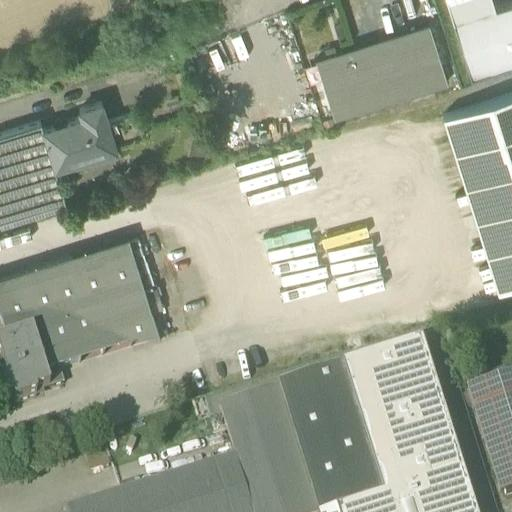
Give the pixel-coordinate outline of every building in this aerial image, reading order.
[(446,0),(452,18),(494,5),(492,0),(446,0)] [(452,18),(470,74),(511,61),(511,0),(494,5),(452,18)] [(314,58),(333,117),(447,81),(428,22),(314,58)] [(511,93),(443,115),(498,290),(511,285),(511,93)] [(42,129),(53,165),(114,146),(107,121),(101,102),(78,109),(81,117),(42,129)] [(107,121),(114,146),(145,136),(137,111),(107,121)] [(0,133),(0,218),(64,199),(53,165),(42,129),(40,121),(0,133)] [(209,144),(192,139),(187,156),(204,161),(209,144)] [(45,332),(57,372),(160,340),(151,310),(144,289),(128,236),(0,275),(0,331),(4,345),(45,332)] [(156,285),(144,289),(151,310),(163,307),(156,285)] [(0,366),(12,404),(13,408),(35,401),(34,397),(62,388),(57,372),(45,332),(4,345),(0,346),(0,366)] [(343,511),(476,511),(424,344),(344,369),(383,499),(343,511)] [(0,407),(12,404),(0,366),(0,407)] [(344,369),(279,390),(317,511),(343,511),(383,499),(344,369)] [(506,498),(511,495),(511,380),(473,392),(506,498)] [(317,511),(279,390),(219,409),(234,458),(251,511),(317,511)] [(251,511),(234,458),(211,465),(225,511),(251,511)] [(225,511),(211,465),(92,502),(64,511),(63,511),(225,511)]
